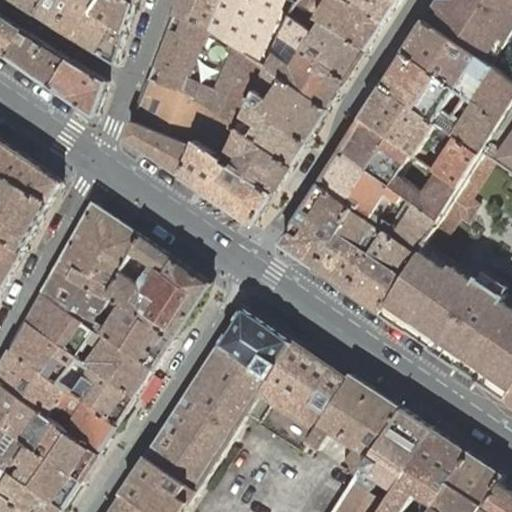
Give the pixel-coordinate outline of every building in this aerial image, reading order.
[(16,0),(37,13),(45,0),(16,0)] [(45,0),(37,13),(57,26),(74,0),(45,0)] [(101,0),(74,0),(57,26),(72,36),(77,39),(95,11),(101,0)] [(132,0),(101,0),(95,11),(128,33),(138,3),(132,0)] [(182,0),(177,14),(211,28),(238,46),(268,66),(269,64),(276,51),(285,33),(294,14),(299,3),(300,0),(299,0),(182,0)] [(369,51),(387,22),(353,0),(331,0),(326,7),(319,2),(319,0),(300,0),(299,3),(320,17),(325,21),(369,51)] [(353,0),(387,22),(401,0),(353,0)] [(511,79),(511,0),(439,0),(427,20),(511,79)] [(350,79),(369,51),(325,21),(320,17),(299,3),(294,14),(285,33),(294,40),(304,47),(350,79)] [(27,29),(0,11),(0,47),(10,55),(27,29)] [(95,11),(77,39),(116,63),(117,63),(128,33),(95,11)] [(211,28),(177,14),(164,48),(152,77),(184,91),(211,108),(233,121),(243,128),(248,115),(254,102),(259,89),(267,71),(268,66),(238,46),(211,28)] [(505,121),(511,110),(511,79),(427,20),(406,52),(505,121)] [(73,59),(27,29),(10,55),(56,87),(73,59)] [(294,40),(285,33),(276,51),(269,64),(332,109),(350,79),(304,47),(293,63),(285,57),(294,40)] [(457,137),(483,155),(487,153),(505,121),(406,52),(385,85),(439,124),(457,137)] [(111,81),(73,59),(56,87),(97,115),(100,113),(111,81)] [(269,64),(268,66),(267,71),(259,89),(254,102),(265,111),(269,105),(314,137),(332,109),(269,64)] [(184,91),(152,77),(136,121),(200,148),(203,143),(217,152),(233,121),(211,108),(184,91)] [(440,170),(464,186),(483,155),(457,137),(439,124),(385,85),(365,117),(415,152),(420,156),(438,168),(440,170)] [(265,111),(254,102),(248,115),(262,125),(255,136),(295,165),(314,137),(269,105),(265,111)] [(262,125),(248,115),(243,128),(255,136),(262,125)] [(420,202),(443,218),(464,186),(440,170),(438,168),(420,156),(415,152),(365,117),(343,151),(407,194),(420,202)] [(200,148),(136,121),(130,136),(131,138),(184,175),(200,148)] [(277,193),(295,165),(255,136),(243,128),(227,159),(229,160),(228,162),(277,193)] [(65,180),(0,135),(0,169),(24,183),(27,185),(54,202),(65,182),(65,180)] [(511,140),(501,156),(511,163),(511,140)] [(229,160),(227,159),(217,152),(203,143),(200,148),(184,175),(257,224),(258,224),(277,193),(228,162),(229,160)] [(322,184),(357,208),(421,251),(424,247),(434,234),(443,218),(420,202),(407,194),(343,151),(322,184)] [(487,153),(434,234),(448,244),(462,222),(470,227),(484,205),(474,198),(499,160),(487,153)] [(0,233),(27,250),(54,202),(27,185),(24,183),(0,169),(0,233)] [(319,267),(357,208),(322,184),(285,242),(285,243),(319,267)] [(97,203),(61,268),(111,297),(113,294),(125,271),(136,251),(145,235),(97,203)] [(421,251),(357,208),(319,267),(383,312),(421,251)] [(0,297),(27,250),(0,233),(0,297)] [(126,302),(179,338),(214,283),(145,235),(136,251),(125,271),(113,294),(119,297),(126,302)] [(454,267),(424,247),(421,251),(383,312),(511,401),(511,400),(511,298),(458,262),(454,267)] [(61,268),(48,290),(96,324),(111,297),(61,268)] [(48,290),(31,320),(81,355),(86,358),(89,352),(85,349),(99,327),(96,324),(48,290)] [(111,297),(96,324),(99,327),(100,327),(111,334),(133,350),(159,369),(179,338),(126,302),(119,297),(113,294),(111,297)] [(248,308),(151,455),(193,483),(203,489),(252,415),(307,451),(310,446),(313,441),(355,378),(248,308)] [(31,320),(15,349),(45,370),(62,382),(78,360),(81,355),(31,320)] [(85,349),(89,352),(96,356),(111,334),(100,327),(99,327),(85,349)] [(89,352),(86,358),(88,359),(89,359),(96,364),(114,377),(141,396),(159,369),(133,350),(111,334),(96,356),(89,352)] [(15,349),(0,375),(0,378),(53,416),(59,405),(69,386),(62,382),(45,370),(15,349)] [(81,355),(78,360),(85,364),(88,359),(86,358),(81,355)] [(91,370),(76,391),(90,402),(122,425),(141,396),(114,377),(96,364),(89,359),(85,365),(91,370)] [(78,360),(62,382),(69,386),(76,391),(91,370),(85,365),(85,364),(78,360)] [(354,474),(360,477),(363,474),(385,438),(405,407),(393,398),(377,388),(355,374),(355,378),(313,441),(310,446),(315,449),(318,445),(323,448),(335,432),(345,438),(346,439),(335,456),(348,465),(357,470),(354,474)] [(0,378),(0,418),(28,438),(40,421),(51,429),(59,420),(53,416),(0,378)] [(72,429),(104,452),(122,425),(90,402),(76,391),(69,386),(59,405),(70,413),(67,417),(76,423),(72,429)] [(0,459),(16,471),(23,460),(34,443),(28,438),(0,418),(0,459)] [(51,429),(40,447),(87,479),(104,452),(72,429),(59,420),(51,429)] [(386,511),(434,511),(439,504),(473,451),(439,429),(420,460),(386,511)] [(358,480),(337,511),(386,511),(420,460),(385,438),(363,474),(360,477),(358,480)] [(26,478),(68,508),(87,479),(40,447),(34,443),(23,460),(16,471),(17,472),(26,478)] [(484,511),(504,481),(509,475),(473,451),(439,504),(434,511),(484,511)] [(151,455),(127,491),(157,511),(187,511),(195,500),(185,494),(193,483),(151,455)] [(0,459),(0,500),(5,491),(9,485),(17,472),(16,471),(0,459)] [(5,491),(0,500),(0,502),(13,511),(65,511),(68,508),(26,478),(17,472),(9,485),(25,497),(21,503),(5,491)] [(511,511),(511,486),(504,481),(484,511),(511,511)] [(9,485),(5,491),(21,503),(25,497),(9,485)] [(157,511),(127,491),(113,511),(157,511)]
